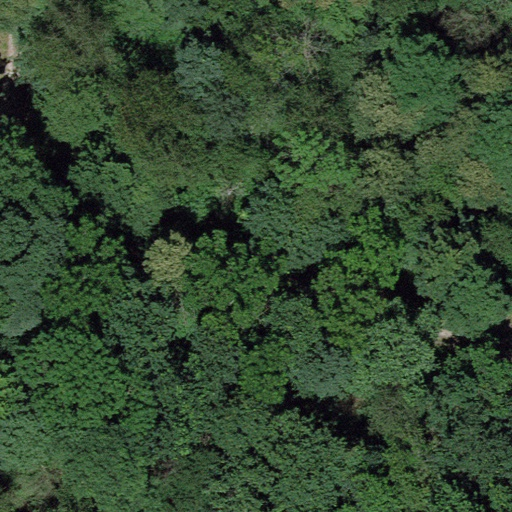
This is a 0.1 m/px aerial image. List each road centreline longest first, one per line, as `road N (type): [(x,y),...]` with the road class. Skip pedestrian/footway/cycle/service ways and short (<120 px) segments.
road 1 (track): [(511,329),(0,207)]
road 2 (track): [(6,0),(12,79),(0,143)]
